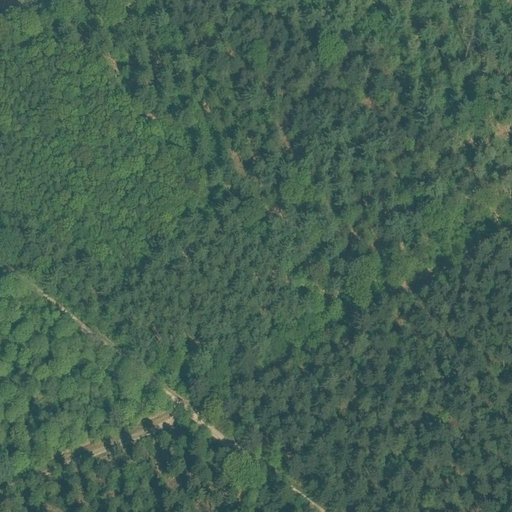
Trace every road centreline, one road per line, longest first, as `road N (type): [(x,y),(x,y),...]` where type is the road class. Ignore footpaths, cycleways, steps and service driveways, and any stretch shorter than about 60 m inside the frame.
road 1 (track): [(511,232),(190,413)]
road 2 (track): [(190,413),(0,263)]
road 3 (track): [(0,488),(190,413)]
road 4 (track): [(316,511),(190,413)]
